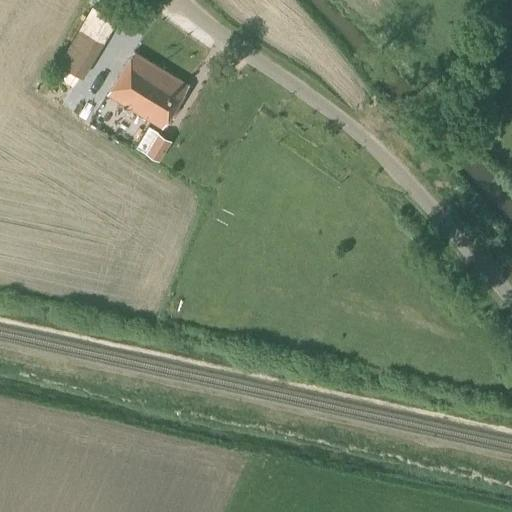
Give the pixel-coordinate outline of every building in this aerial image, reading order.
[(101,3),(63,54),(85,71),(123,20),(101,3)] [(163,127),(188,84),(134,51),(108,94),(163,127)] [(55,82),(76,92),(86,71),(65,61),(55,82)] [(198,82),(206,89),(220,73),(213,66),(198,82)] [(159,160),(171,140),(158,132),(159,131),(148,125),(135,146),(159,160)]
